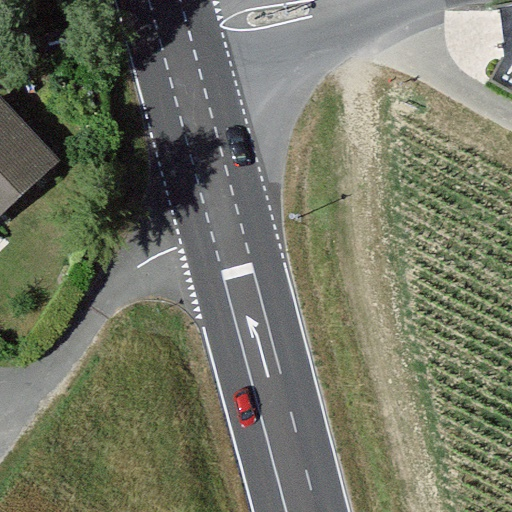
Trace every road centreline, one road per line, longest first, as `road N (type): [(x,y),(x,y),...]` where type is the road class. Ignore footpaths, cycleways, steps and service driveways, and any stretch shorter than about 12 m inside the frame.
road 1 (residential): [(0,412),(10,420),(146,261),(231,233)]
road 2 (secondary): [(303,511),(231,233)]
road 3 (secondary): [(231,233),(176,40)]
road 4 (unclassified): [(392,0),(419,59),(511,113)]
road 5 (tertiary): [(333,0),(176,40)]
